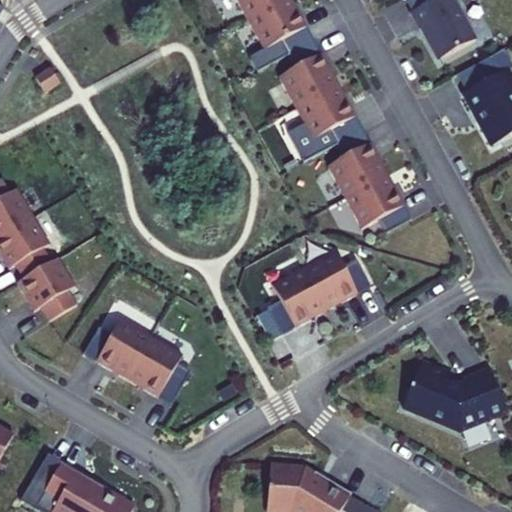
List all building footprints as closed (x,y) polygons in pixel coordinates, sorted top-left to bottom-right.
[(234,0),(246,21),(285,0),(234,0)] [(263,53),(280,43),(305,30),(288,0),(285,0),(246,21),(263,53)] [(474,42),(450,0),(404,0),(438,61),(474,42)] [(305,30),(280,43),(288,57),(313,43),(305,30)] [(257,73),(288,57),(280,43),(263,53),(250,60),(257,73)] [(295,70),(320,57),(313,43),(288,57),(295,70)] [(511,66),(503,51),(456,76),(466,94),(461,97),(471,117),(475,114),(492,146),(511,134),(511,84),(506,72),(511,68),(511,66)] [(337,88),(320,57),(295,70),(278,80),(295,111),(337,88)] [(35,81),(44,95),(59,86),(49,71),(35,81)] [(329,133),(354,119),(337,88),(295,111),(312,142),(329,133)] [(362,132),(354,119),(329,133),(336,146),(362,132)] [(336,146),(344,160),(369,146),(362,132),(336,146)] [(386,177),(369,146),(344,160),(327,169),(344,200),(386,177)] [(386,177),(344,200),(361,231),(403,208),(386,177)] [(0,182),(0,201),(9,196),(0,182)] [(0,238),(32,219),(16,192),(9,196),(0,201),(0,238)] [(32,219),(0,238),(0,258),(8,272),(14,268),(42,251),(49,247),(32,219)] [(14,268),(23,282),(50,265),(42,251),(14,268)] [(356,296),(333,254),(302,271),(325,313),(356,296)] [(23,282),(16,286),(33,314),(74,289),(57,261),(50,265),(23,282)] [(356,264),(342,271),(356,296),(369,289),(356,264)] [(294,330),(325,313),(302,271),(271,288),(294,330)] [(76,307),(68,293),(40,310),(48,324),(76,307)] [(280,305),(267,312),(281,337),(294,330),(280,305)] [(110,340),(96,364),(126,382),(151,340),(120,322),(110,340)] [(97,332),(83,357),(96,364),(110,340),(97,332)] [(181,358),(151,340),(126,382),(157,400),(171,375),(181,358)] [(506,415),(489,373),(462,384),(463,386),(458,388),(448,384),(451,376),(421,364),(401,410),(458,434),(506,415)] [(171,375),(157,400),(170,408),(184,383),(171,375)] [(0,459),(13,437),(0,429),(0,459)] [(104,498),(106,495),(60,467),(35,509),(39,511),(132,511),(133,511),(116,501),(114,504),(104,498)] [(341,511),(351,496),(324,480),(322,484),(303,472),(291,471),(291,469),(269,467),(265,511),(341,511)]
